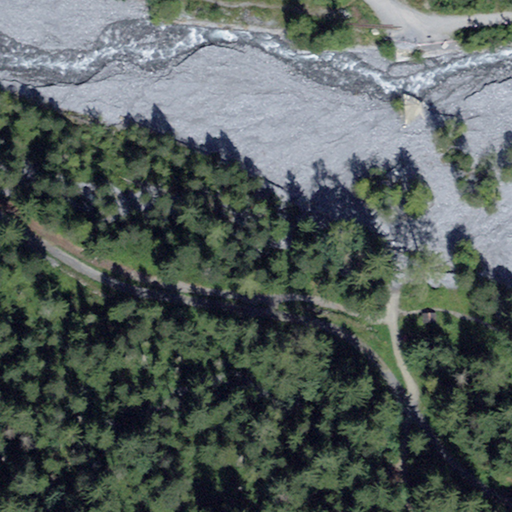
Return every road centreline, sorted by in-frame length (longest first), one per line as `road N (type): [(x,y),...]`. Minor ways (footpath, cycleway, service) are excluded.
road 1 (track): [(390,311),(410,143),(393,14)]
road 2 (track): [(412,511),(402,452),(413,401),(391,344),(390,311)]
